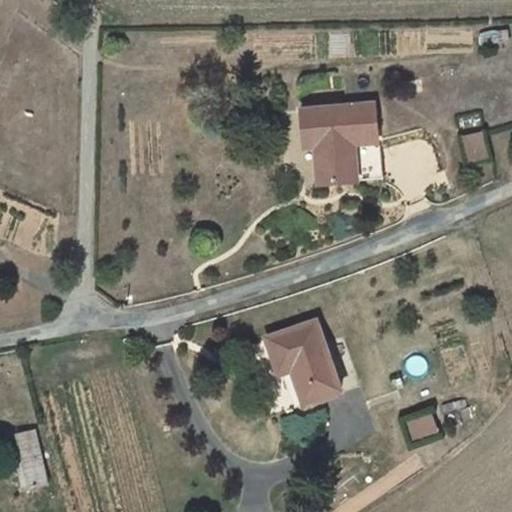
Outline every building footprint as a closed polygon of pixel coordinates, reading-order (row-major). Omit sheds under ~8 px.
[(376,106),(304,108),(305,135),(315,134),(316,151),(317,186),(356,183),(355,133),(378,133),(376,106)] [(463,134),(466,163),(489,160),(485,131),(463,134)] [(355,133),(356,183),(381,181),(378,133),(355,133)] [(315,134),(305,135),(306,150),(316,151),(315,134)] [(278,368),(293,364),(297,377),(306,407),(343,397),(321,324),(270,340),(278,368)] [(297,377),(293,364),(278,368),(282,382),(297,377)] [(405,417),(411,440),(441,431),(435,409),(405,417)] [(17,471),(23,493),(48,487),(33,433),(18,436),(27,468),(17,471)]
